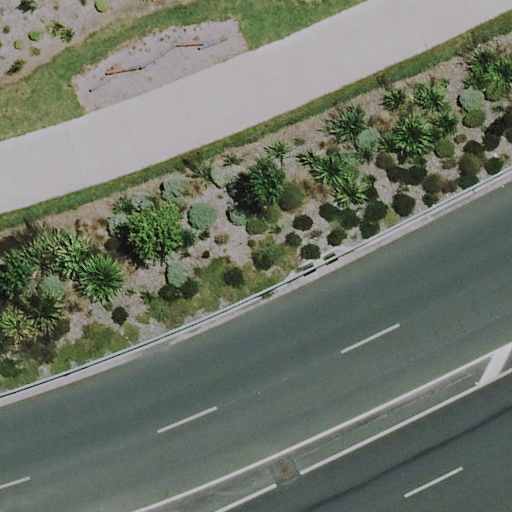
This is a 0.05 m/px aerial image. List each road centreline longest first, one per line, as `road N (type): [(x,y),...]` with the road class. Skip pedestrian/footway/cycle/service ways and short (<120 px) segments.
road 1 (primary): [(0,485),(35,475),(303,461)]
road 2 (primary): [(303,461),(511,354)]
